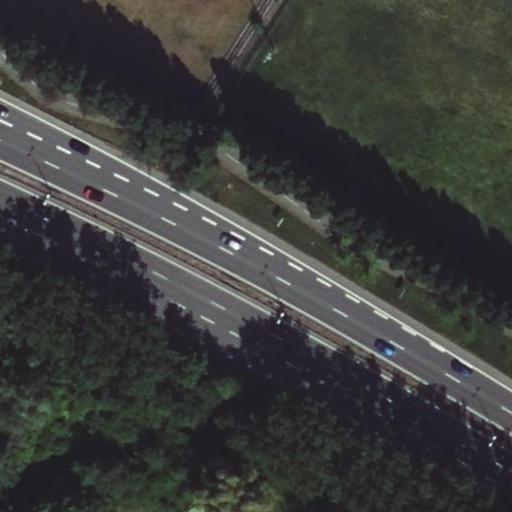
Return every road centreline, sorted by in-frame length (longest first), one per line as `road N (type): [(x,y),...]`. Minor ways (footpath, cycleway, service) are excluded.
road 1 (trunk): [(148,272),(511,482)]
road 2 (trunk): [(311,297),(198,220),(0,111)]
road 3 (trunk): [(311,297),(0,140)]
road 4 (trunk): [(511,414),(311,297)]
road 5 (trunk): [(0,198),(148,272)]
road 6 (trunk): [(0,222),(148,272)]
